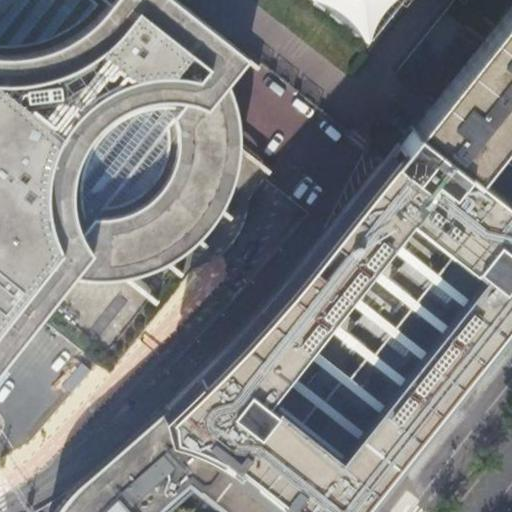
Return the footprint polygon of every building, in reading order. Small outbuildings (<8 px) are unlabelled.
[(0,0),(0,361),(38,313),(71,272),(83,274),(97,275),(111,275),(127,272),(140,269),(153,264),(165,259),(175,252),(185,245),(192,239),(204,228),(213,215),(222,202),(226,192),(230,184),(234,173),(237,158),(238,145),(239,133),(238,119),(233,97),(229,84),(226,78),(247,51),(182,0),(0,0)] [(310,82),(384,142),(494,1),(491,0),(256,0),(291,27),(292,38),(297,54),(306,68),(314,78),(310,82)] [(511,0),(423,115),(417,122),(476,167),(511,121),(511,0)] [(71,272),(38,313),(109,371),(192,267),(206,262),(217,256),(226,248),(235,238),(240,228),(245,217),(247,207),(248,196),(264,176),(306,210),(282,241),(256,273),(224,309),(183,352),(152,384),(178,406),(385,160),(247,51),(226,78),(229,84),(233,97),(238,119),(239,133),(238,145),(237,158),(234,173),(230,184),(226,192),(222,202),(213,215),(204,228),(192,239),(185,245),(175,252),(165,259),(153,264),(140,269),(127,272),(111,275),(97,275),(83,274),(71,272)] [(511,121),(476,167),(511,195),(511,121)] [(511,195),(476,167),(417,122),(413,127),(385,160),(178,406),(310,511),(347,511),(413,430),(511,303),(511,195)] [(310,511),(178,406),(77,489),(68,502),(63,511),(310,511)]
